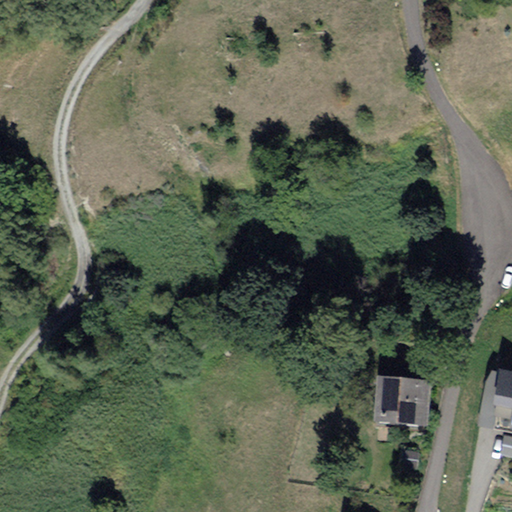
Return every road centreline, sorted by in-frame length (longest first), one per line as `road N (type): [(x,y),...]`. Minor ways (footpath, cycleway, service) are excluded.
road 1 (residential): [(412,0),(418,70),(481,193),(486,303),(461,354),(427,511)]
road 2 (track): [(0,397),(7,371),(85,280),(55,163),(71,81),(142,0)]
